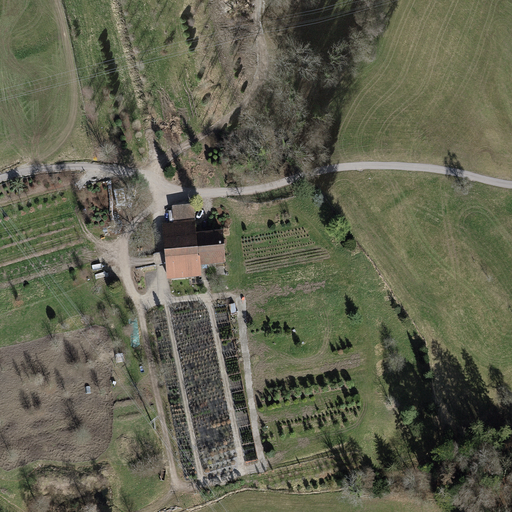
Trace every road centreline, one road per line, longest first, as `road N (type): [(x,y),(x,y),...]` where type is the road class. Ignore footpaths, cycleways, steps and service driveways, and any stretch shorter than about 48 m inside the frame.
road 1 (track): [(511,184),(422,167),(354,165),(250,189),(161,193)]
road 2 (track): [(142,511),(175,475),(139,301)]
road 3 (track): [(56,0),(73,115),(58,145),(13,173)]
road 4 (track): [(161,193),(153,178),(115,169),(71,166),(0,177)]
